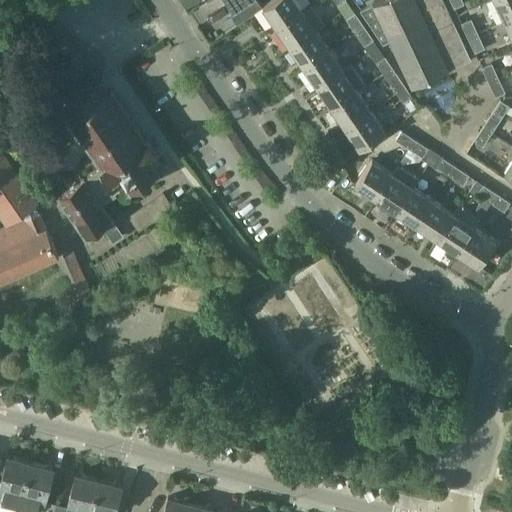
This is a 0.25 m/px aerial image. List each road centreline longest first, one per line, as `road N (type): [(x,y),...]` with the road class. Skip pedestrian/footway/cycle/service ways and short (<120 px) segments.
road 1 (residential): [(484,323),(399,286),(292,196),(154,0)]
road 2 (tertiary): [(386,511),(0,412)]
road 3 (residential): [(484,323),(493,365),(454,511)]
